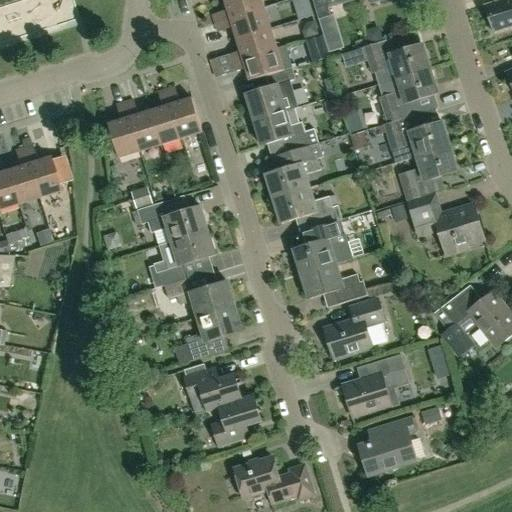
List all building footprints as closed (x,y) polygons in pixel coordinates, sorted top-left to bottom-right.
[(265,9),(261,0),(224,0),(228,11),(213,16),(216,25),(265,9)] [(312,0),(319,21),(332,17),(330,9),(342,6),(339,0),(312,0)] [(511,26),(511,0),(508,0),(509,0),(487,7),(494,32),(511,26)] [(271,30),(265,9),(216,25),(218,33),(233,28),(237,41),(271,30)] [(334,56),(349,51),(339,19),(325,23),(334,56)] [(213,70),(287,48),(287,47),(277,49),(271,30),(237,41),(241,52),(211,61),(213,70)] [(395,40),(366,49),(374,75),(385,71),(389,83),(431,70),(423,46),(399,53),(395,40)] [(294,69),(287,48),(213,70),(216,79),(246,69),(250,82),(266,77),(292,69),(294,69)] [(297,109),(289,83),(296,81),(292,69),(266,77),(269,89),(246,96),(254,123),(287,113),(297,109)] [(438,95),(431,70),(389,83),(389,84),(398,82),(401,92),(381,99),(389,124),(418,116),(414,102),(438,95)] [(175,88),(166,91),(182,140),(203,134),(192,99),(180,103),(175,88)] [(182,140),(166,91),(158,94),(162,109),(150,112),(161,147),(182,140)] [(161,147),(150,112),(138,116),(133,101),(125,104),(140,153),(161,147)] [(140,153),(125,104),(116,107),(121,122),(109,126),(119,160),(140,153)] [(319,145),(315,130),(305,133),(302,123),(291,127),(287,113),(254,123),(262,147),(285,140),(289,154),(292,153),(319,145)] [(450,147),(443,123),(418,130),(414,117),(389,124),(385,126),(397,164),(418,157),(450,147)] [(292,153),(289,154),(273,159),(277,172),(266,175),(274,200),(310,189),(306,175),(321,171),(318,160),(323,158),(319,145),(292,153)] [(32,147),(23,150),(39,199),(60,193),(49,158),(37,162),(32,147)] [(458,172),(450,147),(418,157),(421,170),(401,176),(409,202),(438,193),(434,180),(458,172)] [(39,199),(23,150),(15,153),(20,168),(8,171),(18,206),(39,199)] [(0,211),(18,206),(8,171),(0,173),(0,211)] [(314,202),(310,189),(274,200),(282,225),(311,216),(315,229),(341,221),(343,221),(338,207),(333,208),(330,198),(314,202)] [(468,246),(485,240),(474,205),(442,215),(436,196),(410,204),(420,237),(439,231),(447,257),(469,250),(468,246)] [(166,203),(137,212),(142,226),(150,224),(153,234),(168,230),(172,243),(208,231),(201,207),(170,217),(166,203)] [(348,243),(341,221),(315,229),(305,233),(310,246),(294,251),(301,276),(337,265),(332,248),(348,243)] [(216,257),(208,231),(172,243),(162,246),(168,263),(150,268),(157,290),(166,288),(190,280),(186,267),(216,257)] [(0,289),(9,289),(15,258),(0,257),(0,289)] [(342,280),(337,265),(301,276),(309,300),(336,292),(340,305),(368,297),(364,282),(360,284),(358,275),(342,280)] [(190,280),(166,288),(170,301),(179,298),(181,307),(193,303),(198,319),(236,307),(229,283),(194,293),(190,280)] [(511,337),(511,315),(495,293),(483,302),(472,286),(442,309),(435,314),(449,333),(443,338),(459,359),(475,346),(467,336),(480,326),(497,349),(511,337)] [(367,328),(386,322),(379,300),(351,308),(356,322),(343,326),(343,325),(325,330),(334,359),(351,354),(352,355),(373,348),(367,328)] [(217,341),(244,332),(236,307),(198,319),(203,335),(187,340),(194,362),(221,353),(217,341)] [(389,392),(410,385),(401,356),(368,366),(372,379),(343,388),(352,417),(393,405),(389,392)] [(20,376),(31,381),(38,366),(26,361),(20,376)] [(235,376),(220,381),(217,369),(186,379),(192,400),(204,397),(208,412),(220,409),(220,408),(243,401),(242,400),(235,376)] [(254,397),(242,400),(243,401),(220,408),(220,409),(224,423),(213,427),(219,448),(251,438),(247,426),(262,422),(254,397)] [(482,417),(472,424),(483,441),(493,434),(482,417)] [(450,419),(434,419),(434,430),(450,430),(450,419)] [(408,435),(416,433),(412,420),(385,428),(389,440),(362,448),(370,475),(416,461),(408,435)] [(291,471),(292,475),(280,479),(273,458),(235,470),(244,500),(269,492),(273,505),(299,497),(300,501),(315,496),(306,467),(291,471)]
